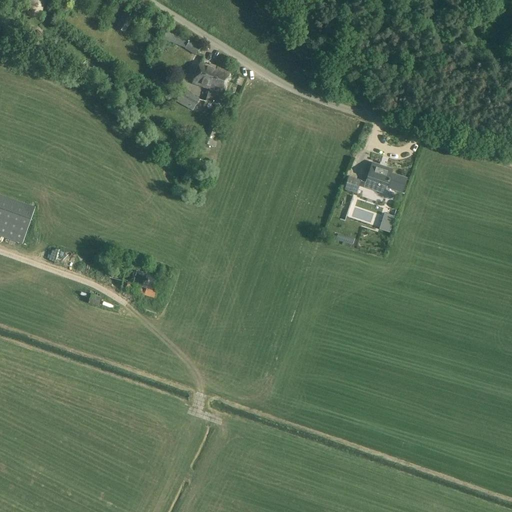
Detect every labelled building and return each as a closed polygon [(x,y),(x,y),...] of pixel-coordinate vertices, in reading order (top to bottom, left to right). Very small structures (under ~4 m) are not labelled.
[(44,8),(44,7),(44,6),(44,5),(44,4),(43,3),(43,2),(42,1),(41,0),(40,0),(32,0),(31,1),(30,2),(30,3),(29,4),(29,5),(29,6),(28,7),(29,8),(29,9),(29,10),(30,11),(30,12),(31,13),(32,13),(33,14),(34,14),(35,15),(36,15),(37,15),(38,15),(39,14),(40,14),(41,13),(42,13),(43,12),(43,11),(44,10),(44,9),(44,8)] [(126,32),(134,16),(125,11),(117,27),(126,32)] [(161,39),(186,49),(190,42),(186,40),(164,31),(161,39)] [(200,48),(190,42),(186,49),(185,49),(195,56),(200,48)] [(217,68),(210,65),(209,67),(199,64),(193,83),(210,89),(212,83),(214,79),(216,80),(217,77),(214,76),(217,68)] [(219,106),(230,72),(217,68),(214,76),(217,77),(216,80),(214,79),(212,83),(210,89),(206,101),(219,106)] [(199,100),(183,91),(179,96),(196,105),(199,100)] [(392,170),(372,164),(366,183),(380,188),(380,186),(402,193),(407,179),(390,174),(392,170)] [(356,194),(361,181),(348,177),(344,190),(356,194)] [(0,195),(0,236),(22,245),(35,208),(0,195)] [(388,234),(394,218),(384,214),(378,230),(388,234)] [(342,242),(351,245),(353,239),(344,236),(342,242)] [(119,288),(153,297),(157,284),(132,277),(130,283),(121,281),(119,288)] [(98,307),(101,298),(90,295),(88,304),(98,307)]
